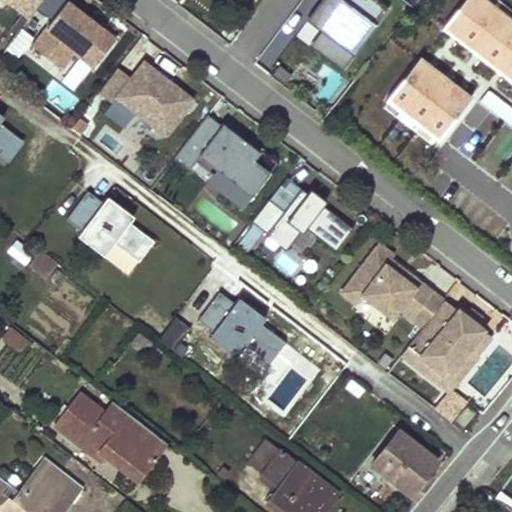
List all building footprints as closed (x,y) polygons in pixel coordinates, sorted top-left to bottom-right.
[(6,0),(30,18),(43,0),(0,0),(0,4),(2,5),(5,0),(6,0)] [(321,0),(298,33),(347,68),(380,22),(348,0),(321,0)] [(95,69),(117,40),(68,2),(33,47),(62,69),(75,53),(95,69)] [(382,103),(433,142),(502,54),(465,25),(435,62),(422,52),(382,103)] [(21,55),(33,34),(21,26),(8,47),(21,55)] [(434,142),(442,149),(510,65),(501,58),(434,142)] [(193,100),(145,63),(132,79),(118,69),(99,93),(112,104),(117,98),(156,128),(173,126),(193,100)] [(325,69),(316,99),(337,105),(346,76),(325,69)] [(67,114),(79,98),(53,79),(41,96),(67,114)] [(208,115),(174,158),(189,170),(199,157),(251,198),(270,173),(254,161),(260,153),(223,124),(222,126),(208,115)] [(0,155),(8,162),(24,141),(0,122),(0,155)] [(173,126),(156,128),(166,136),(173,126)] [(269,199),(252,221),(267,233),(265,236),(286,251),(308,223),(322,234),(319,238),(336,252),(354,229),(301,189),(284,211),(269,199)] [(138,262),(154,241),(123,217),(127,212),(108,196),(103,202),(88,190),(66,219),(82,230),(95,241),(101,233),(138,262)] [(134,217),(127,212),(123,217),(130,222),(134,217)] [(77,236),(104,256),(114,244),(101,233),(95,241),(82,230),(77,236)] [(399,309),(423,327),(442,302),(443,301),(413,278),(409,284),(386,266),(393,257),(379,245),(342,293),(357,305),(363,296),(392,318),(399,309)] [(56,267),(58,264),(41,250),(38,253),(56,267)] [(47,279),(56,267),(38,253),(29,265),(47,279)] [(413,278),(391,261),(386,266),(409,284),(413,278)] [(270,364),(286,343),(255,319),(259,313),(239,298),(235,303),(220,292),(198,320),(227,342),(233,335),(246,345),(270,364)] [(489,336),(444,300),(443,301),(442,302),(423,327),(408,346),(446,376),(467,348),(475,354),(489,336)] [(266,319),(259,313),(255,319),(262,324),(266,319)] [(18,351),(27,339),(10,326),(1,337),(18,351)] [(142,354),(152,343),(138,332),(129,344),(142,354)] [(246,345),(233,335),(227,342),(213,332),(209,337),(236,358),(246,345)] [(401,356),(449,392),(477,356),(475,354),(467,348),(446,376),(408,346),(401,356)] [(59,420),(71,429),(67,434),(95,456),(99,451),(107,457),(123,469),(128,463),(144,475),(168,444),(116,404),(107,416),(104,413),(79,394),(59,420)] [(104,413),(107,416),(116,404),(113,402),(104,413)] [(476,413),(467,406),(455,420),(464,427),(476,413)] [(55,425),(67,434),(71,429),(59,420),(55,425)] [(414,498),(415,499),(442,465),(399,431),(372,465),(414,498)] [(249,462),(263,473),(280,450),(267,440),(249,462)] [(271,498),(289,511),(322,511),(337,493),(298,463),(297,464),(280,450),(263,473),(280,486),(271,498)] [(95,456),(103,462),(107,457),(99,451),(95,456)] [(35,472),(70,500),(80,487),(45,459),(35,472)] [(123,469),(138,481),(144,475),(128,463),(123,469)] [(484,489),(511,510),(511,473),(503,466),(484,489)] [(0,511),(60,511),(70,500),(35,472),(17,494),(11,503),(0,494),(0,488),(4,484),(0,480),(0,511)] [(0,488),(0,494),(11,503),(17,494),(4,484),(0,488)] [(265,506),(273,511),(289,511),(271,498),(265,506)]
